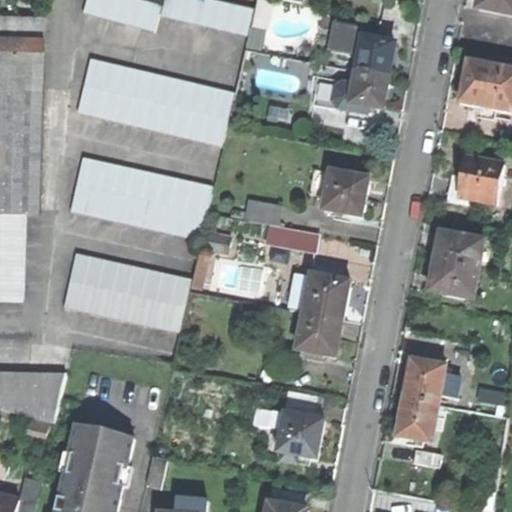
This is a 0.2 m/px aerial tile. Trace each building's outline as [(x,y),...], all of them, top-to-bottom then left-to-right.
[(89,0),(84,19),(99,22),(105,0),(89,0)] [(105,0),(99,22),(113,26),(119,0),(105,0)] [(128,0),(119,0),(113,26),(128,29),(135,2),(128,0)] [(167,0),(163,19),(178,22),(183,0),(167,0)] [(196,0),(183,0),(178,22),(195,27),(201,1),(196,0)] [(511,0),(481,0),(478,16),(511,21),(511,0)] [(201,1),(195,27),(209,30),(216,4),(201,1)] [(128,29),(142,32),(149,5),(135,2),(128,29)] [(209,30),(224,33),(230,7),(216,4),(209,30)] [(149,5),(142,32),(157,36),(163,8),(149,5)] [(230,7),(224,33),(237,36),(243,10),(230,7)] [(243,10),(237,36),(250,40),(256,13),(243,10)] [(47,22),(0,21),(0,303),(24,304),(26,215),(40,215),(45,54),(39,55),(47,22)] [(384,40),(353,35),(350,55),(363,58),(359,75),(391,81),(394,65),(396,49),(383,47),(384,40)] [(307,94),(312,62),(260,55),(255,86),(307,94)] [(86,88),(102,92),(108,67),(92,63),(86,88)] [(102,92),(118,96),(124,70),(108,67),(102,92)] [(461,111),(511,119),(511,75),(468,68),(465,88),(461,111)] [(124,70),(118,96),(133,99),(139,74),(124,70)] [(139,74),(133,99),(148,103),(154,77),(139,74)] [(387,101),(391,81),(359,75),(356,89),(344,87),(337,93),(335,107),(339,115),(368,119),(369,112),(384,115),(387,101)] [(148,103),(161,106),(167,81),(154,77),(148,103)] [(167,81),(161,106),(176,110),(183,84),(167,81)] [(196,87),(183,84),(176,110),(190,113),(196,87)] [(190,113),(204,117),(210,91),(196,87),(190,113)] [(79,118),(94,122),(101,94),(86,91),(79,118)] [(210,91),(204,117),(219,121),(225,94),(210,91)] [(112,126),(118,98),(101,94),(94,122),(112,126)] [(219,121),(231,124),(237,97),(225,94),(219,121)] [(133,102),(118,98),(112,126),(126,129),(133,102)] [(148,106),(133,102),(126,129),(141,133),(148,106)] [(154,136),(161,109),(148,106),(141,133),(154,136)] [(176,112),(161,109),(154,136),(169,140),(176,112)] [(190,116),(176,112),(169,140),(183,143),(190,116)] [(183,143),(197,147),(204,119),(190,116),(183,143)] [(204,119),(197,147),(212,151),(218,123),(204,119)] [(218,123),(212,151),(224,154),(231,126),(218,123)] [(78,187),(94,191),(101,165),(85,161),(78,187)] [(461,208),(462,204),(500,211),(507,171),(468,163),(465,182),(454,180),(452,192),(449,206),(461,208)] [(367,203),(371,182),(382,185),(385,169),(362,164),(359,181),(333,176),(325,216),(363,224),(367,203)] [(94,191),(110,195),(117,169),(101,165),(94,191)] [(110,195),(124,198),(131,172),(117,169),(110,195)] [(131,172),(124,198),(138,202),(144,176),(131,172)] [(138,202),(153,205),(158,179),(144,176),(138,202)] [(153,205),(166,209),(173,183),(158,179),(153,205)] [(181,213),(188,187),(173,183),(166,209),(181,213)] [(201,190),(188,187),(181,213),(194,216),(201,190)] [(71,214),(88,218),(94,193),(78,189),(71,214)] [(209,219),(215,193),(201,190),(194,216),(209,219)] [(94,193),(88,218),(103,222),(109,196),(94,193)] [(117,226),(124,200),(109,196),(103,222),(117,226)] [(138,204),(124,200),(117,226),(131,229),(138,204)] [(254,200),(250,220),(283,227),(288,208),(254,200)] [(152,207),(138,204),(131,229),(145,233),(152,207)] [(145,233),(160,237),(166,211),(152,207),(145,233)] [(166,211),(160,237),(174,240),(181,214),(166,211)] [(194,218),(181,214),(174,240),(188,244),(194,218)] [(202,247),(209,222),(194,218),(188,244),(202,247)] [(269,248),(323,254),(325,234),(272,228),(269,248)] [(431,298),(476,306),(487,246),(443,237),(437,266),(431,298)] [(72,284),(86,287),(93,261),(78,258),(72,284)] [(93,261),(86,287),(100,291),(106,265),(93,261)] [(106,265),(100,291),(115,295),(122,268),(106,265)] [(130,298),(136,272),(122,268),(115,295),(130,298)] [(151,275),(136,272),(130,298),(145,302),(151,275)] [(151,275),(145,302),(158,306),(164,279),(151,275)] [(158,306),(172,309),(178,282),(164,279),(158,306)] [(348,302),(350,287),(312,279),(305,318),(343,325),(348,302)] [(178,282),(172,309),(187,313),(193,286),(178,282)] [(65,312),(80,316),(86,290),(71,286),(65,312)] [(101,294),(86,290),(80,316),(95,319),(101,294)] [(115,297),(101,294),(95,319),(109,323),(115,297)] [(109,323),(123,326),(130,301),(115,297),(109,323)] [(123,326),(138,330),(145,305),(130,301),(123,326)] [(145,305),(138,330),(151,333),(158,308),(145,305)] [(151,333),(165,337),(171,311),(158,308),(151,333)] [(180,341),(186,315),(171,311),(165,337),(180,341)] [(340,344),(343,325),(305,318),(298,355),(307,357),(306,363),(323,366),(325,360),(336,362),(340,344)] [(411,380),(406,403),(441,410),(448,372),(414,365),(411,380)] [(459,374),(455,400),(465,402),(469,376),(459,374)] [(0,378),(0,414),(32,423),(29,437),(47,441),(50,428),(56,429),(67,380),(0,378)] [(479,405),(505,409),(507,396),(480,392),(479,405)] [(319,426),(324,403),(290,397),(278,458),(317,466),(321,444),(325,427),(319,426)] [(441,410),(406,403),(402,425),(399,441),(433,448),(441,410)] [(119,511),(124,491),(121,490),(125,472),(128,473),(135,443),(77,430),(70,459),(74,460),(69,478),(66,477),(58,511),(119,511)] [(0,511),(34,511),(42,485),(24,481),(18,506),(0,502),(0,511)]
